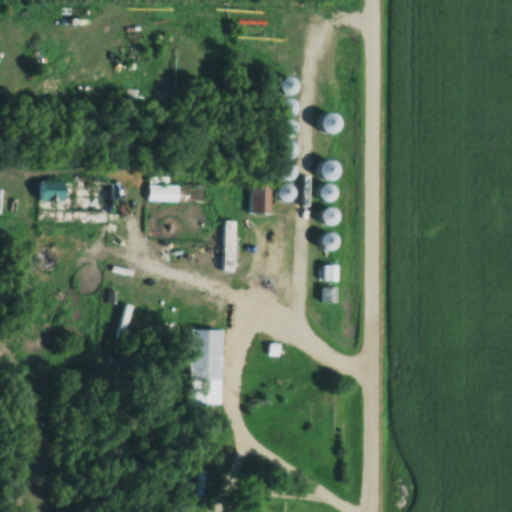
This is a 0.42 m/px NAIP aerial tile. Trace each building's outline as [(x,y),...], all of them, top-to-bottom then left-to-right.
[(291,95),(291,79),(271,79),(271,95),(291,95)] [(291,114),(288,99),(269,103),(273,118),(291,114)] [(314,134),(327,134),(327,115),(314,115),(314,134)] [(270,123),(272,138),(289,137),(288,122),(270,123)] [(270,155),(277,164),(292,151),(285,143),(270,155)] [(330,161),(309,163),(311,182),(332,180),(330,161)] [(285,162),(267,169),(272,183),(291,175),(285,162)] [(81,184),(32,183),(31,202),(57,202),(57,210),(70,210),(70,195),(81,196),(81,184)] [(245,215),(265,215),(265,184),(245,184),(245,215)] [(173,203),(173,186),(143,185),(142,203),(173,203)] [(311,201),(330,201),(330,186),(311,186),(311,201)] [(327,209),(312,211),(314,227),(329,226),(327,209)] [(216,272),(232,273),(234,222),(217,222),(216,272)] [(312,236),(313,252),(330,251),(329,234),(312,236)] [(332,268),(316,268),(316,282),(332,282),(332,268)] [(333,305),(333,287),(316,287),(316,305),(333,305)] [(217,406),(217,330),(184,330),(184,406),(217,406)]
